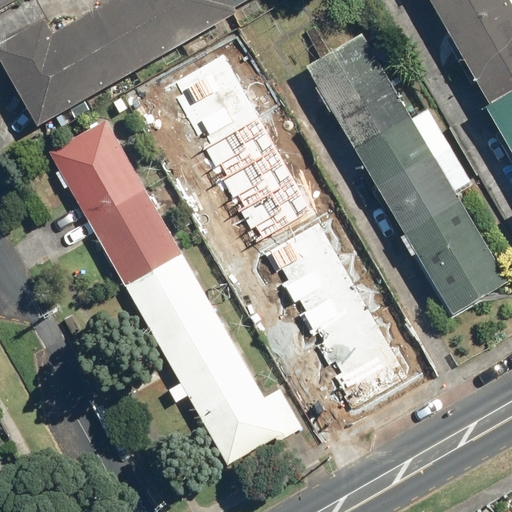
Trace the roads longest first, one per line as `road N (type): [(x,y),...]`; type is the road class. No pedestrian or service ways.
road 1 (residential): [(0,289),(36,319),(59,353),(75,423),(129,511)]
road 2 (secondary): [(333,511),(511,411)]
